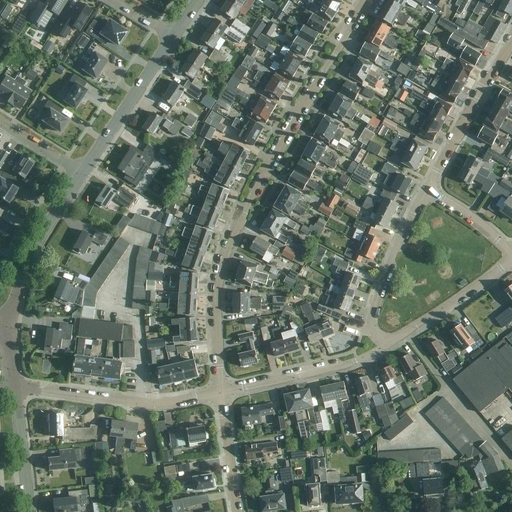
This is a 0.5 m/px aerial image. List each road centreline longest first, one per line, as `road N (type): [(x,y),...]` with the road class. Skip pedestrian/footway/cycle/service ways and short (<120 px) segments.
road 1 (residential): [(367,0),(221,257),(213,307),(221,391)]
road 2 (residential): [(14,384),(152,405),(221,391)]
road 3 (residential): [(428,187),(370,317),(373,333),(387,342)]
road 4 (residential): [(221,391),(340,365),(387,342)]
road 5 (residential): [(511,37),(428,187)]
road 6 (tertiary): [(0,323),(13,307),(24,263),(80,176)]
road 7 (tertiary): [(80,176),(171,36)]
road 8 (residential): [(387,342),(511,257)]
road 9 (residential): [(28,511),(14,384)]
road 10 (residential): [(221,391),(234,511)]
